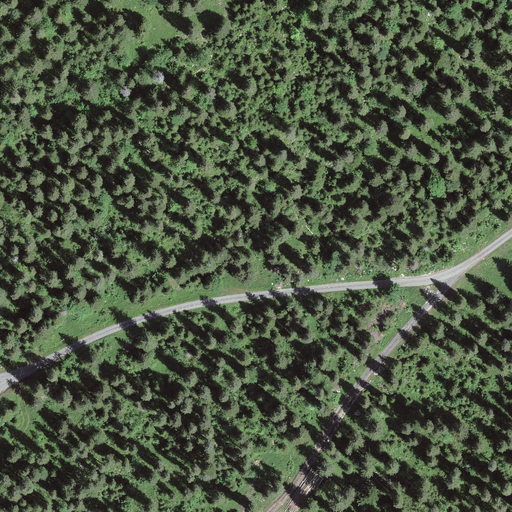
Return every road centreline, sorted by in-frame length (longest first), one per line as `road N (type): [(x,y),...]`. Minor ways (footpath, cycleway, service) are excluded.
road 1 (track): [(32,367),(176,308),(416,282),(469,264)]
road 2 (track): [(469,264),(362,379),(270,511)]
